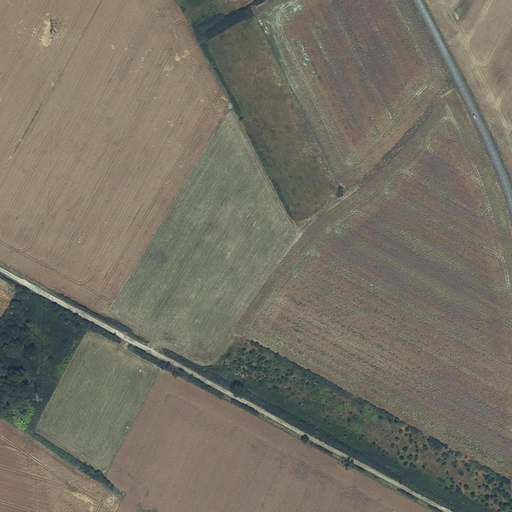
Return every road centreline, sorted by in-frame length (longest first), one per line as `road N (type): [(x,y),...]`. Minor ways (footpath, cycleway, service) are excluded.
road 1 (unclassified): [(0,265),(452,511)]
road 2 (secondary): [(511,208),(415,0)]
